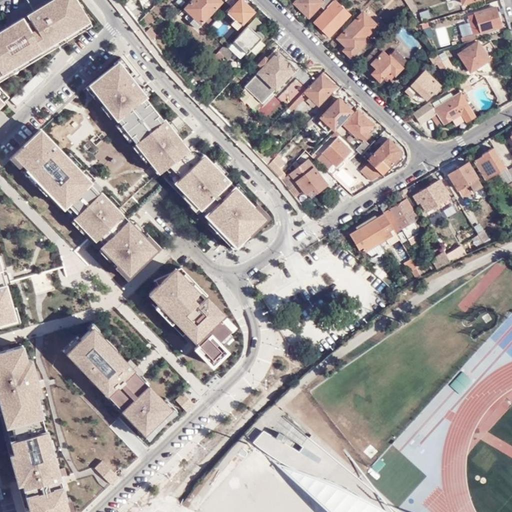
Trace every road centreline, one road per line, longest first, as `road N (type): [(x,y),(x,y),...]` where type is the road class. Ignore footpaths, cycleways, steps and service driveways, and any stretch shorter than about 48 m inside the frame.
road 1 (residential): [(93,511),(244,366),(254,343),(232,277),(279,243),(282,221),(275,190),(118,22)]
road 2 (residential): [(267,0),(429,156)]
road 3 (residential): [(118,22),(0,134)]
road 4 (residential): [(317,226),(429,156)]
